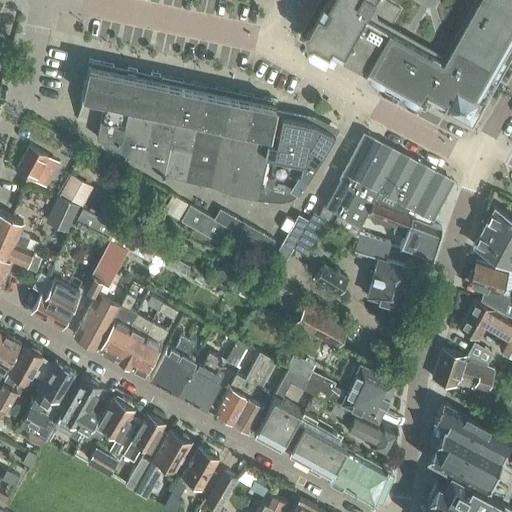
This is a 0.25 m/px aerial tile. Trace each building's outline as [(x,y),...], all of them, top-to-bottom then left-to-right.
[(511,0),(326,0),(313,25),(316,38),(423,98),(427,91),(471,115),(511,41),(511,0)] [(0,66),(13,39),(0,32),(0,66)] [(84,116),(87,100),(103,104),(105,104),(113,64),(90,59),(82,99),(78,115),(84,116)] [(120,147),(137,69),(113,64),(105,104),(103,104),(97,133),(120,147)] [(120,147),(142,160),(161,75),(137,69),(120,147)] [(164,172),(184,80),(161,75),(142,160),(160,171),(162,172),(164,172)] [(188,178),(208,85),(184,80),(164,172),(188,178)] [(209,183),(231,90),(208,85),(188,178),(209,183)] [(231,90),(209,183),(212,184),(228,190),(231,191),(254,95),(231,90)] [(256,196),(275,112),(277,100),(254,95),(231,191),(256,196)] [(275,112),(256,196),(279,198),(283,198),(287,197),(293,194),(297,189),(335,132),(314,121),(275,112)] [(366,213),(395,224),(392,232),(402,236),(399,245),(431,256),(442,225),(411,214),(412,212),(374,199),(378,190),(434,216),(444,197),(442,196),(449,182),(362,134),(324,204),(360,224),(366,213)] [(72,141),(67,150),(76,154),(81,146),(72,141)] [(31,144),(17,168),(46,184),(59,162),(47,155),(48,154),(31,144)] [(68,175),(58,195),(80,206),(90,186),(68,175)] [(47,217),(68,228),(79,206),(57,196),(47,217)] [(223,221),(213,216),(188,201),(180,216),(222,241),(231,226),(223,221)] [(213,216),(223,221),(228,211),(219,206),(213,216)] [(75,225),(109,242),(111,238),(109,237),(116,224),(82,207),(75,225)] [(511,217),(493,207),(484,223),(505,234),(511,238),(511,217)] [(0,287),(12,258),(36,268),(42,252),(25,245),(29,235),(19,230),(24,220),(0,208),(0,287)] [(228,211),(223,221),(231,226),(237,216),(228,211)] [(295,239),(308,217),(297,211),(284,233),(295,239)] [(303,254),(325,217),(314,211),(293,248),(303,254)] [(240,231),(246,221),(237,216),(231,226),(240,231)] [(249,237),(255,226),(246,221),(240,231),(249,237)] [(511,238),(505,234),(484,223),(473,243),(511,264),(511,238)] [(147,241),(134,235),(116,224),(109,237),(111,238),(109,242),(85,287),(97,294),(75,332),(98,344),(119,305),(97,294),(104,280),(109,282),(130,242),(142,249),(147,241)] [(249,237),(258,242),(264,231),(255,226),(249,237)] [(354,247),(384,255),(389,240),(359,230),(354,247)] [(264,231),(258,242),(267,247),(273,237),(264,231)] [(279,241),(291,248),(295,239),(284,233),(279,241)] [(291,248),(279,241),(274,251),(285,257),(291,248)] [(406,304),(416,266),(379,255),(368,293),(406,304)] [(511,317),(511,295),(498,291),(505,267),(477,258),(469,281),(484,286),(479,299),(511,317)] [(323,261),(315,275),(341,289),(349,275),(323,261)] [(240,265),(228,286),(249,297),(261,276),(240,265)] [(34,287),(42,291),(43,290),(47,292),(54,279),(42,272),(34,287)] [(32,309),(62,325),(80,291),(55,278),(54,279),(47,292),(43,290),(42,291),(32,309)] [(135,314),(128,310),(135,296),(126,291),(119,305),(120,306),(99,345),(114,353),(131,323),(135,314)] [(158,309),(162,300),(152,295),(147,304),(158,309)] [(478,337),(486,322),(505,333),(498,346),(511,353),(511,317),(479,299),(475,297),(459,326),(478,337)] [(179,309),(163,301),(158,309),(174,318),(179,309)] [(337,343),(347,326),(305,303),(295,321),(337,343)] [(152,319),(144,314),(137,311),(135,314),(131,323),(114,353),(129,362),(146,331),(152,319)] [(169,328),(152,319),(146,331),(129,362),(146,371),(162,340),(169,328)] [(200,331),(208,335),(214,324),(206,320),(200,331)] [(0,327),(0,370),(18,338),(0,327)] [(165,380),(188,337),(181,333),(179,337),(175,345),(167,341),(150,372),(165,380)] [(188,337),(165,380),(179,388),(196,357),(189,353),(195,341),(188,337)] [(247,342),(238,337),(225,358),(235,364),(247,342)] [(28,380),(42,354),(39,353),(38,349),(33,346),(29,347),(23,343),(8,369),(28,380)] [(466,353),(444,347),(442,346),(432,376),(456,384),(459,373),(476,379),(474,384),(488,389),(494,367),(466,353)] [(236,370),(230,381),(216,407),(233,417),(268,353),(260,348),(245,375),(236,370)] [(203,360),(196,357),(179,388),(193,395),(217,352),(213,350),(211,353),(208,351),(203,360)] [(220,353),(217,352),(193,395),(207,403),(224,372),(216,368),(221,359),(218,357),(220,353)] [(255,395),(265,377),(276,357),(268,353),(233,417),(250,426),(264,400),(255,395)] [(58,398),(74,370),(55,359),(32,400),(37,403),(39,399),(44,402),(49,393),(58,398)] [(379,416),(397,377),(360,359),(346,389),(333,382),(335,379),(311,368),(303,385),(331,399),(332,397),(336,399),(341,401),(342,399),(379,416)] [(387,464),(349,445),(346,443),(347,441),(339,437),(343,430),(342,429),(343,429),(304,409),(302,413),(298,411),(301,407),(280,396),(290,378),(303,385),(307,376),(288,366),(254,428),(280,443),(283,437),(292,442),(289,448),(297,452),(294,458),(320,472),(323,466),(332,472),(329,477),(371,502),(371,500),(376,503),(382,500),(393,472),(391,468),(386,465),(387,464)] [(97,415),(86,409),(101,383),(83,373),(60,415),(88,431),(97,415)] [(2,380),(0,383),(0,400),(6,404),(15,388),(2,380)] [(100,435),(105,426),(117,433),(109,448),(119,454),(121,450),(138,420),(129,415),(134,406),(114,395),(105,409),(104,409),(97,421),(95,421),(90,429),(100,435)] [(398,426),(396,425),(382,419),(381,421),(348,405),(341,401),(336,399),(331,408),(352,418),(348,427),(372,439),(371,443),(387,450),(398,426)] [(430,449),(425,457),(428,458),(449,470),(450,468),(504,498),(505,497),(511,484),(511,461),(502,455),(511,438),(442,401),(433,418),(443,424),(430,449)] [(49,412),(31,402),(23,417),(18,425),(30,431),(44,438),(46,439),(55,421),(46,417),(49,412)] [(146,411),(140,421),(138,420),(121,450),(132,456),(140,441),(149,446),(163,420),(146,411)] [(171,427),(154,456),(153,456),(150,461),(149,460),(143,472),(134,488),(146,496),(165,462),(174,467),(190,438),(171,427)] [(40,445),(44,438),(30,431),(26,438),(40,445)] [(511,438),(502,455),(511,461),(511,438)] [(102,465),(110,451),(89,440),(82,454),(102,465)] [(202,483),(218,454),(197,443),(182,472),(202,483)] [(38,451),(30,447),(28,451),(36,456),(38,451)] [(32,462),(36,456),(28,451),(24,458),(32,462)] [(134,488),(143,472),(149,460),(140,455),(124,483),(134,488)] [(223,466),(206,497),(219,505),(237,474),(223,466)] [(511,511),(511,500),(505,497),(504,498),(450,468),(449,470),(442,483),(437,480),(427,497),(428,497),(425,503),(424,502),(419,511),(511,511)] [(3,477),(15,484),(19,475),(7,469),(3,477)] [(177,478),(162,505),(174,511),(181,499),(178,497),(186,482),(177,478)] [(280,511),(287,499),(268,489),(256,511),(280,511)] [(0,502),(4,504),(9,495),(0,490),(0,502)] [(313,511),(317,505),(299,495),(289,511),(313,511)]
